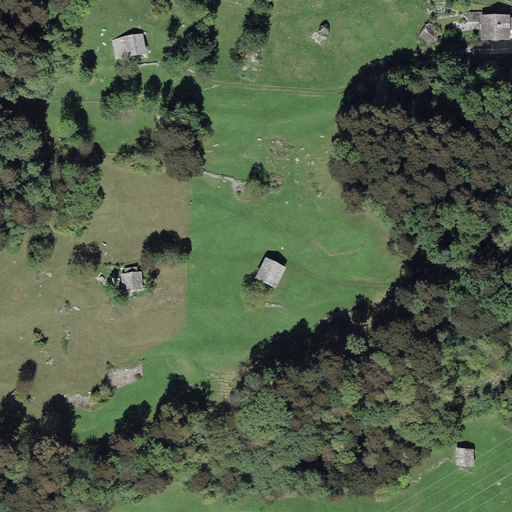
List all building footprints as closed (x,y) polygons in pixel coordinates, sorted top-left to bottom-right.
[(484,12),(467,12),(467,29),(481,29),(480,15),(484,15),(484,12)] [(484,15),(480,15),(481,29),(481,40),(510,40),(510,31),(511,30),(511,17),(510,18),(510,15),(484,15)] [(427,27),(416,39),(428,50),(439,38),(427,27)] [(146,54),(142,34),(111,40),(115,60),(146,54)] [(286,268),(266,259),(256,281),(275,290),(286,268)] [(141,270),(120,273),(122,292),(143,290),(141,270)] [(476,451),(458,449),(457,466),(474,467),(476,451)]
